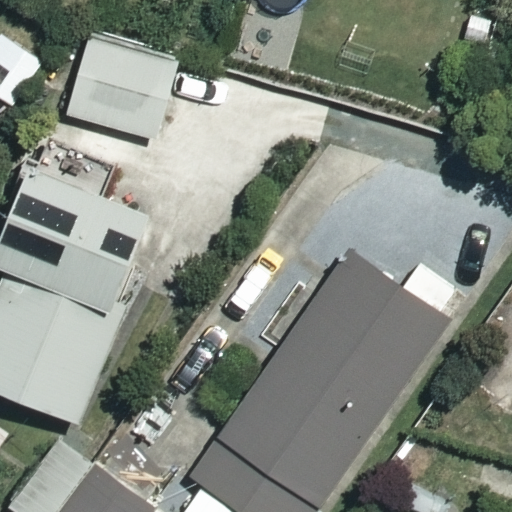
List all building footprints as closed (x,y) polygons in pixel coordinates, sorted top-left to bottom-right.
[(511,76),(511,36),(475,26),(457,89),(505,103),(511,76)] [(188,65),(101,37),(74,117),(162,146),(188,65)] [(167,228),(46,180),(8,275),(17,279),(0,321),(0,396),(87,431),(167,228)] [(409,292),(359,257),(199,482),(240,511),(329,511),(476,305),(426,269),(409,292)] [(67,445),(20,511),(147,511),(153,504),(67,445)]
